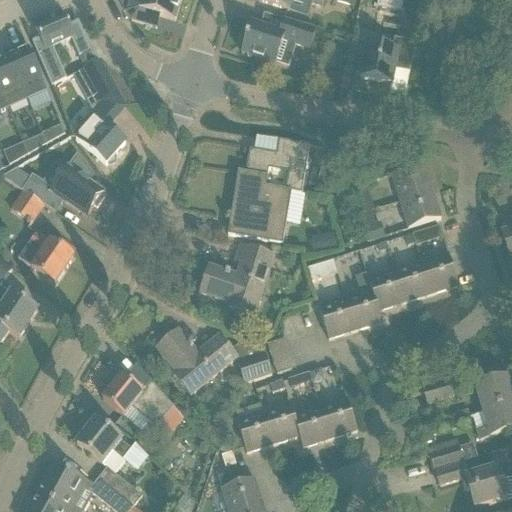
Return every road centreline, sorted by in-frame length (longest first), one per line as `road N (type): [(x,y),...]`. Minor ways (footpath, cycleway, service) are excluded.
road 1 (residential): [(0,501),(154,197),(190,85)]
road 2 (residential): [(358,511),(396,378),(487,308),(466,211),(469,140)]
road 3 (residential): [(469,140),(190,85)]
road 4 (residential): [(190,85),(125,56),(90,0)]
